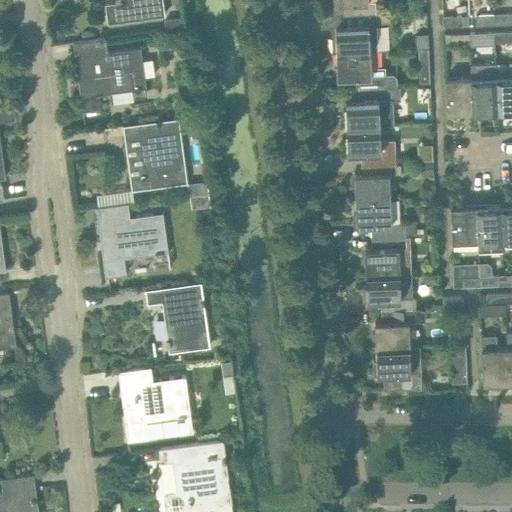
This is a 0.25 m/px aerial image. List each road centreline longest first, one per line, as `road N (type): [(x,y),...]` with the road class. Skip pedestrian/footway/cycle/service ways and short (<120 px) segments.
road 1 (residential): [(77,511),(19,0)]
road 2 (residential): [(276,0),(329,417)]
road 3 (residential): [(511,417),(329,417)]
road 4 (residential): [(340,494),(511,494)]
